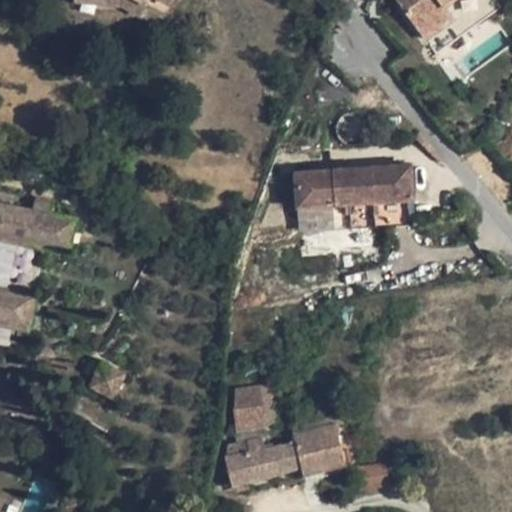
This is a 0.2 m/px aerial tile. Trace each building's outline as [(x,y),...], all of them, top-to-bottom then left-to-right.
[(142,0),(105,0),(105,3),(120,4),(142,16),(148,3),(142,0)] [(442,0),(400,0),(424,33),(451,13),(442,0)] [(296,172),(299,207),(414,199),(412,164),(296,172)] [(33,210),(0,203),(0,322),(21,327),(29,328),(36,295),(0,287),(0,238),(69,252),(76,219),(51,214),(54,202),(35,198),(33,210)] [(21,327),(0,322),(0,339),(18,343),(21,327)] [(238,389),(239,428),(276,423),(274,404),(283,403),(280,382),(238,389)] [(336,425),(294,435),(296,442),(301,466),(303,474),(345,464),(336,425)] [(301,466),(296,442),(265,448),(263,437),(228,444),(228,456),(225,456),(232,485),(267,477),(283,472),(292,470),(301,466)] [(386,463),(357,468),(359,489),(390,484),(386,463)]
